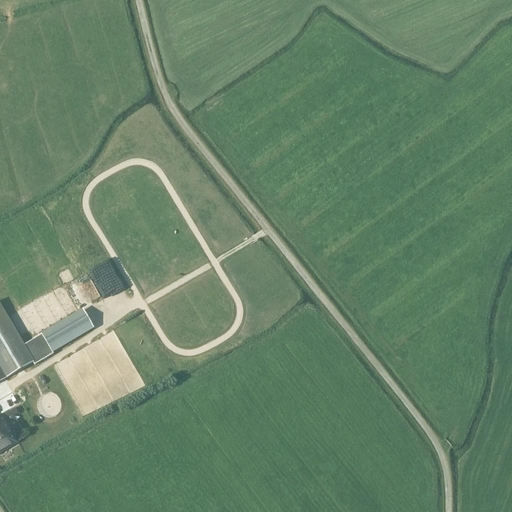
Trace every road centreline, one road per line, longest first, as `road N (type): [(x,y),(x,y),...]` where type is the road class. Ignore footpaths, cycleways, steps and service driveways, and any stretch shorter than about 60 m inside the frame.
road 1 (track): [(451,511),(450,474),(434,437),(266,232)]
road 2 (track): [(0,390),(266,232)]
road 3 (track): [(266,232),(171,109),(139,0)]
